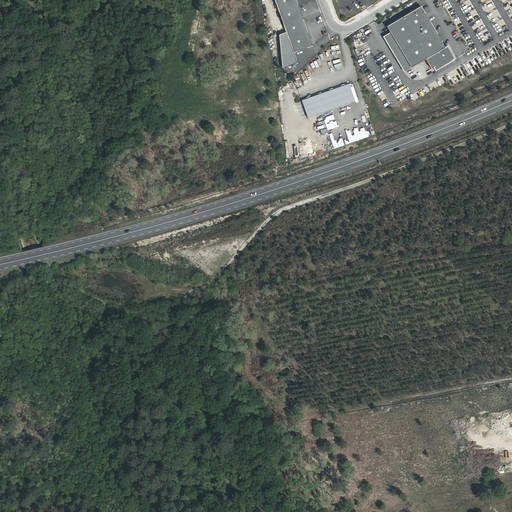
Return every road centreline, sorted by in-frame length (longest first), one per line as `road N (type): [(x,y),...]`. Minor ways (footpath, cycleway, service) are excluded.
road 1 (secondary): [(0,264),(285,186),(511,100)]
road 2 (unknown): [(339,29),(345,75),(288,103),(297,135)]
